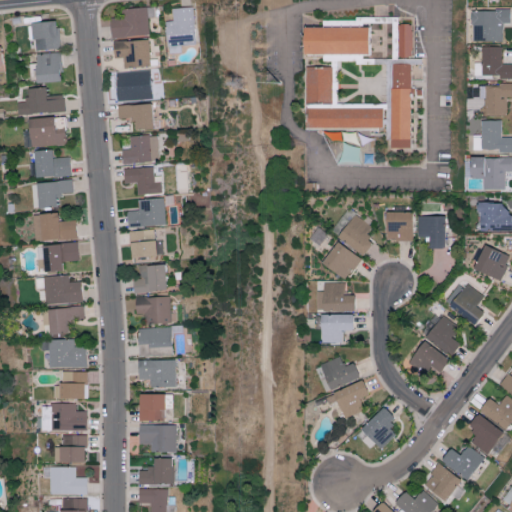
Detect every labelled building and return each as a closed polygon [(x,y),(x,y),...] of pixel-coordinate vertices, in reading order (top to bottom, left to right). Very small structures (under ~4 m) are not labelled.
[(122,7),(122,17),(110,18),(110,36),(149,35),(148,16),(153,15),(153,6),(122,7)] [(472,10),(472,41),(503,40),(502,23),(510,22),(510,9),(472,10)] [(59,48),(58,20),(32,21),(33,49),(59,48)] [(307,54),(307,28),(368,28),(368,55),(307,54)] [(399,28),(409,28),(410,59),(400,59),(399,28)] [(149,39),(113,40),(113,57),(123,57),(124,66),(150,66),(149,39)] [(475,62),(474,75),(511,75),(511,62),(501,63),(501,46),(482,46),(482,62),(475,62)] [(35,52),(35,82),(61,81),(60,52),(35,52)] [(409,148),(407,66),(392,66),(394,148),(409,148)] [(307,69),(328,69),(329,104),(308,104),(307,69)] [(116,71),(117,100),(151,99),(150,70),(116,71)] [(485,115),(506,115),(506,96),(511,96),(511,83),(481,84),(481,97),(485,97),(485,115)] [(64,111),(64,94),(46,95),(45,86),(25,87),(26,101),(16,102),(17,113),(64,111)] [(133,129),(152,128),(151,103),(118,104),(118,117),(132,117),(133,129)] [(309,111),(380,110),(380,129),(309,129),(309,111)] [(30,147),(65,143),(64,127),(53,129),(52,116),(27,118),(30,147)] [(511,136),(501,137),(501,119),(481,120),(482,151),(511,149),(511,136)] [(122,162),(158,161),(158,134),(130,135),(130,149),(122,149),(122,162)] [(71,175),(70,156),(54,157),(53,149),(33,150),(34,177),(71,175)] [(484,189),(506,189),(505,171),(511,170),(511,156),(470,157),(470,177),(483,177),(484,189)] [(124,182),(136,181),(136,194),(161,193),(161,180),(154,181),(153,166),(123,167),(124,182)] [(73,193),(72,180),(37,181),(37,207),(56,207),(56,194),(73,193)] [(165,225),(164,197),(137,198),(138,210),(127,210),(127,226),(165,225)] [(509,202),(478,202),(478,230),(509,231),(509,202)] [(412,211),(385,211),(385,239),(412,239),(412,211)] [(32,213),(34,240),(76,238),(75,220),(58,220),(58,212),(32,213)] [(337,236),(363,255),(373,240),(365,235),(372,226),(354,213),(337,236)] [(429,247),(445,247),(445,216),(418,215),(417,236),(430,236),(429,247)] [(154,229),(129,229),(130,256),(162,255),(162,238),(154,239),(154,229)] [(362,256),(334,241),(322,265),(345,277),(350,267),(355,269),(362,256)] [(77,242),(42,244),(43,271),(61,270),(61,261),(78,260),(77,242)] [(500,280),(510,256),(483,244),(473,269),(500,280)] [(134,291),(167,290),(166,264),(140,265),(140,278),(133,278),(134,291)] [(44,275),(45,303),(82,301),(81,280),(69,281),(68,274),(44,275)] [(354,310),(354,294),(344,294),(344,282),(323,282),(323,290),(317,290),(316,309),(354,310)] [(449,306),(474,325),(484,312),(476,306),(483,295),(466,282),(449,306)] [(171,295),(135,296),(136,313),(146,313),(146,323),(172,322),(171,295)] [(69,333),(68,319),(84,318),(83,306),(47,307),(48,333),(69,333)] [(342,330),(352,330),(352,313),(320,314),(321,342),(342,342),(342,330)] [(426,338),(452,354),(459,343),(450,337),(458,324),(441,314),(426,338)] [(172,326),(138,327),(138,343),(150,343),(151,353),(173,352),(172,326)] [(49,367),(86,366),(85,346),(74,346),(74,338),(48,339),(49,367)] [(430,366),(441,371),(449,355),(421,342),(411,362),(428,370),(430,366)] [(360,379),(355,362),(343,365),(341,356),(321,362),(328,388),(360,379)] [(176,385),(176,359),(138,359),(137,378),(150,379),(150,385),(176,385)] [(511,393),(511,368),(500,383),(511,393)] [(53,398),(85,398),(85,371),(61,371),(61,383),(53,383),(53,398)] [(344,417),(363,410),(358,398),(368,394),(363,380),(325,395),(330,406),(338,402),(344,417)] [(163,420),(164,408),(172,408),(172,393),(139,393),(138,420),(163,420)] [(498,404),(489,397),(480,409),(506,429),(511,420),(511,398),(506,394),(498,404)] [(360,428),(380,449),(397,432),(388,423),(394,417),(383,406),(360,428)] [(471,440),(486,453),(503,433),(479,412),(468,426),(477,434),(471,440)] [(176,423),(138,424),(138,443),(151,443),(151,451),(176,451),(176,423)] [(85,434),(62,434),(62,446),(53,446),(53,462),(85,462),(85,434)] [(483,456),(467,444),(460,455),(450,448),(441,460),(467,479),(483,456)] [(174,457),(153,457),(154,468),(138,468),(138,483),(175,483),(174,457)] [(444,501),(461,480),(440,463),(423,483),(444,501)] [(75,466),(43,466),(43,476),(49,476),(49,493),(86,494),(86,477),(75,477),(75,466)] [(168,511),(169,489),(138,488),(138,502),(151,502),(150,511),(168,511)] [(511,488),(503,502),(511,508),(511,488)] [(414,499),(405,490),(395,501),(406,511),(427,511),(437,502),(423,489),(414,499)] [(59,511),(85,511),(86,498),(60,497),(59,511)] [(395,511),(382,499),(371,510),(372,511),(395,511)]
